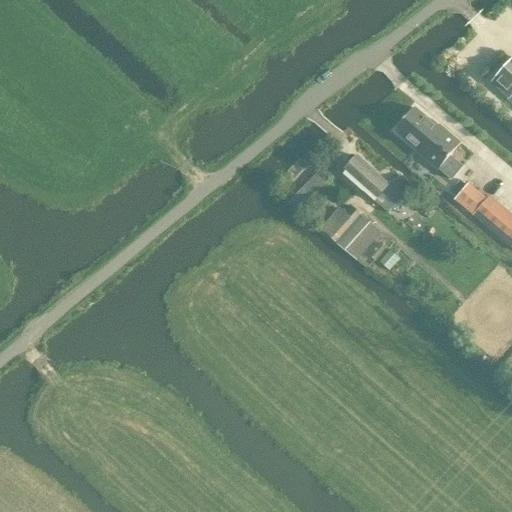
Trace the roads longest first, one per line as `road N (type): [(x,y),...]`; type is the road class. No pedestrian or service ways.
road 1 (unclassified): [(0,362),(440,0)]
road 2 (track): [(313,0),(173,128),(178,157),(209,188)]
